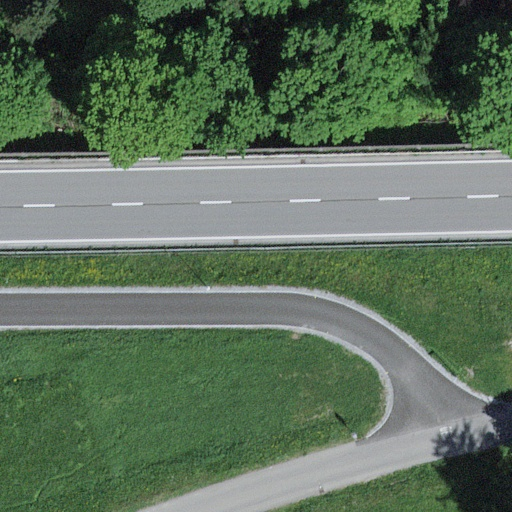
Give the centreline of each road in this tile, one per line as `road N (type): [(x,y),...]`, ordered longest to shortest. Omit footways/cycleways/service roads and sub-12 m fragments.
road 1 (residential): [(511,429),(439,443),(417,380),(364,338),(296,317),(0,310)]
road 2 (primary): [(0,206),(511,197)]
road 3 (track): [(439,443),(229,511)]
